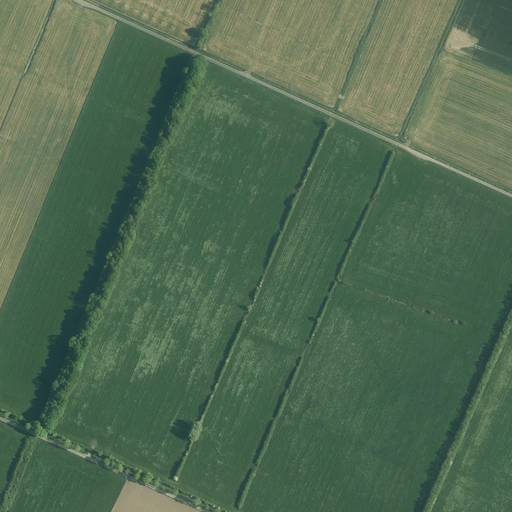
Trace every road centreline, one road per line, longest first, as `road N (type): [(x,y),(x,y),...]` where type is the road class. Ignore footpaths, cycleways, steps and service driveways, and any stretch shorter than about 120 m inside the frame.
road 1 (unclassified): [(511,195),(78,0)]
road 2 (unclassified): [(0,418),(206,511)]
